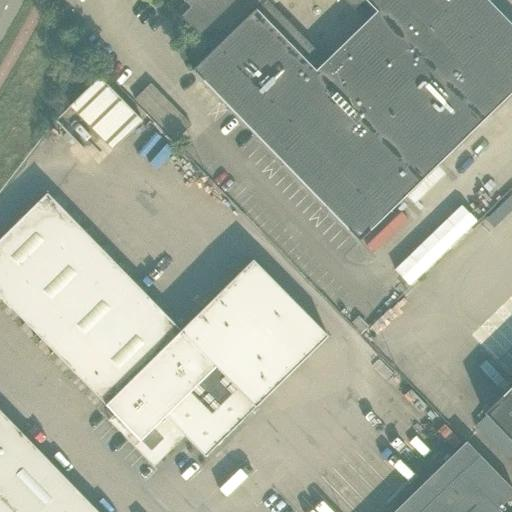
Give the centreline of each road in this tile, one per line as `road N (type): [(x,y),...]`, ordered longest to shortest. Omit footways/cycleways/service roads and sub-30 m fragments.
road 1 (unknown): [(0,208),(40,165),(93,169),(262,246),(347,330),(354,356),(346,381),(209,511)]
road 2 (unknown): [(141,511),(0,366)]
